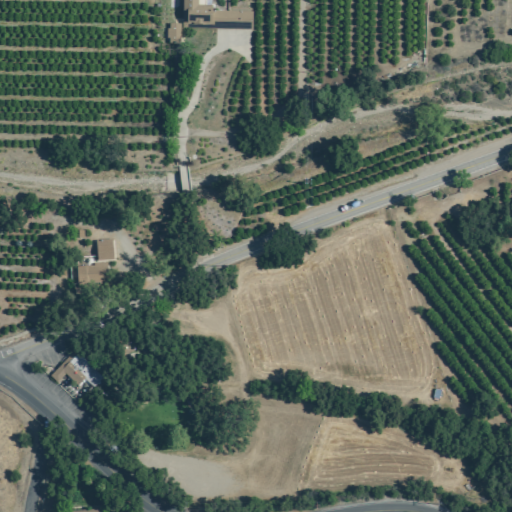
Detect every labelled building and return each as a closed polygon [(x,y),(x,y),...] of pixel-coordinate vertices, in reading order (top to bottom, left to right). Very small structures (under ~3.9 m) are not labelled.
[(209,11),(209,6),(195,6),(195,0),(180,0),(180,29),(251,30),(251,12),(209,11)] [(179,42),(178,24),(166,24),(166,42),(179,42)] [(112,260),(109,239),(93,241),(96,262),(112,260)] [(75,266),(76,287),(105,286),(105,265),(75,266)] [(50,375),(76,401),(100,377),(74,351),(50,375)]
